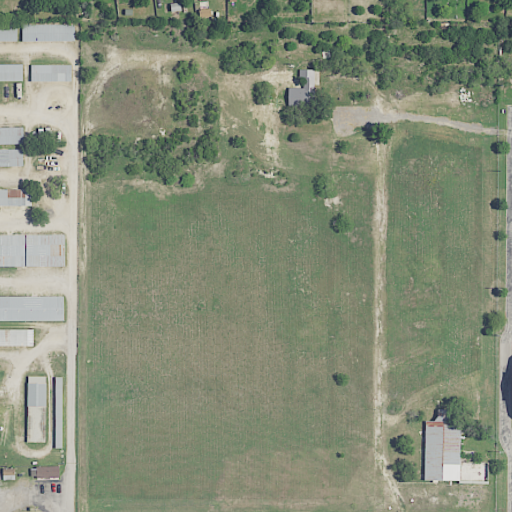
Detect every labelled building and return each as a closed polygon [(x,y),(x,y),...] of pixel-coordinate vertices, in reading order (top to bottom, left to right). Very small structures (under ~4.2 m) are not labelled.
[(0,42),(17,42),(17,24),(0,24),(0,42)] [(74,25),(23,26),(23,42),(75,41),(74,25)] [(0,81),(23,82),(23,64),(0,64),(0,81)] [(31,82),(71,82),(71,65),(31,65),(31,82)] [(288,107),(314,106),(313,70),(301,70),(302,88),(287,89),(288,107)] [(0,145),(23,145),(23,128),(0,128),(0,145)] [(0,149),(0,167),(23,167),(23,149),(0,149)] [(0,189),(0,206),(31,206),(31,189),(0,189)] [(0,235),(0,267),(65,267),(65,235),(0,235)] [(0,321),(64,321),(63,297),(0,297),(0,321)] [(33,329),(0,329),(0,346),(33,346),(33,329)] [(45,377),(26,377),(26,407),(44,407),(45,377)] [(424,421),(424,480),(459,480),(459,422),(451,422),(448,417),(448,410),(437,410),(437,417),(433,421),(424,421)] [(59,466),(36,467),(37,479),(59,478),(59,466)]
